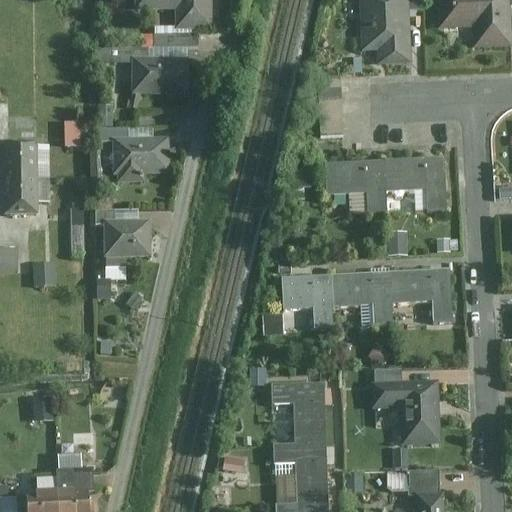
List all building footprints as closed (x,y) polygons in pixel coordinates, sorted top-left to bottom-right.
[(212,0),(134,0),(135,14),(174,14),(175,34),(213,34),(212,0)] [(410,14),(409,0),(360,0),(361,54),(378,54),(378,69),(412,68),(410,14)] [(409,0),(410,14),(422,14),(421,0),(409,0)] [(511,10),(510,0),(438,0),(439,32),(472,31),(473,52),(511,52),(511,10)] [(198,51),(198,38),(153,38),(154,51),(198,51)] [(131,62),(148,62),(148,52),(120,52),(120,67),(131,67),(131,62)] [(189,99),(189,62),(148,62),(131,62),(131,67),(131,99),(189,99)] [(343,138),(340,81),(318,82),(320,139),(343,138)] [(82,127),(64,127),(65,152),(83,152),(82,127)] [(112,143),(128,142),(127,133),(98,133),(98,147),(112,146),(112,143)] [(128,142),(112,143),(112,146),(112,181),(118,181),(118,187),(145,187),(145,180),(170,179),(168,141),(128,142)] [(3,147),(3,182),(37,182),(37,146),(3,147)] [(445,217),(443,163),(385,165),(386,195),(425,194),(425,217),(445,217)] [(386,195),(385,165),(326,167),(327,198),(367,197),(368,219),(386,219),(386,195)] [(3,182),(4,220),(38,220),(37,182),(3,182)] [(85,261),(83,214),(70,215),(72,261),(85,261)] [(103,225),(114,225),(114,215),(95,215),(95,229),(103,229),(103,225)] [(114,225),(103,225),(103,229),(103,263),(105,263),(105,273),(126,273),(126,263),(151,262),(151,225),(114,225)] [(0,271),(0,274),(23,273),(22,251),(0,251),(0,271)] [(55,291),(54,268),(33,270),(34,292),(55,291)] [(453,328),(451,274),(391,278),(393,310),(432,308),(433,329),(453,328)] [(393,310),(391,278),(333,281),(334,312),(374,310),(375,332),(394,331),(393,310)] [(334,312),(333,281),(282,283),(284,315),(314,313),(315,330),(335,329),(334,312)] [(111,304),(110,285),(97,284),(97,304),(111,304)] [(133,314),(143,302),(136,296),(125,308),(133,314)] [(267,318),(266,336),(287,336),(287,318),(267,318)] [(371,375),(371,389),(402,388),(402,374),(371,375)] [(402,388),(371,389),(372,415),(401,414),(402,450),(442,450),(441,386),(402,388)] [(296,450),(328,449),(326,389),(273,391),(273,412),(294,412),(296,450)] [(56,423),(57,401),(40,401),(39,423),(56,423)] [(298,509),(330,508),(328,449),(296,450),(274,451),(274,470),(296,469),(298,509)] [(90,467),(54,468),(55,487),(55,511),(87,511),(86,492),(91,492),(90,467)] [(416,500),(440,499),(440,475),(410,476),(410,501),(416,500)] [(55,511),(55,487),(24,488),(24,511),(55,511)] [(444,511),(444,499),(440,499),(416,500),(416,511),(444,511)]
